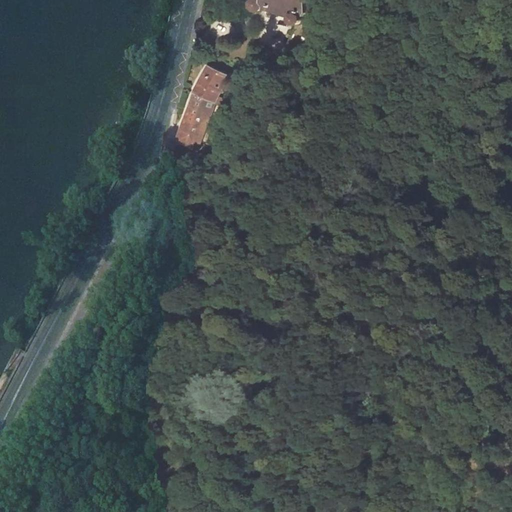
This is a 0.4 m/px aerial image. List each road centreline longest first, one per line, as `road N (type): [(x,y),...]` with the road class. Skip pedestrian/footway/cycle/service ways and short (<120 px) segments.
road 1 (unknown): [(8,511),(104,310),(126,287),(135,300),(114,418),(141,511)]
road 2 (primary): [(188,0),(161,121),(0,428)]
